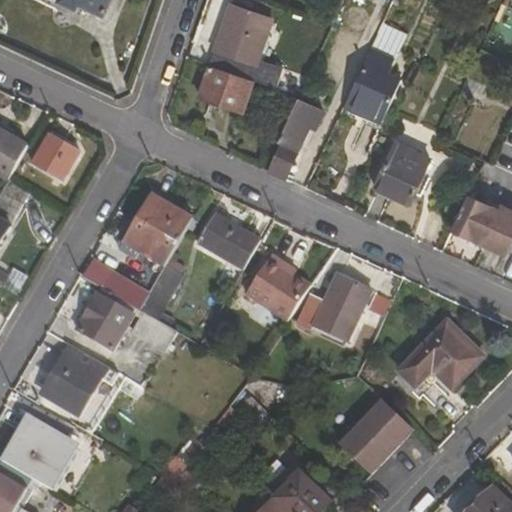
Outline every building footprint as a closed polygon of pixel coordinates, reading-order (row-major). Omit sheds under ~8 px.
[(78,3),(104,14),(110,0),(54,0),(75,9),(78,3)] [(219,68),(252,79),(274,19),(230,5),(214,50),(225,54),(219,68)] [(344,107),(383,124),(402,78),(388,72),(394,58),(371,48),(344,107)] [(481,49),(469,74),(484,81),(492,64),(505,71),(509,62),(497,56),(481,49)] [(199,97),(243,113),(255,80),(252,79),(219,68),(210,65),(199,97)] [(309,129),(316,132),(325,111),(299,99),(278,143),(281,145),(269,171),(286,179),(309,129)] [(29,147),(0,130),(0,175),(9,181),(10,179),(29,147)] [(80,153),(49,135),(33,163),(64,181),(80,153)] [(411,204),(431,159),(396,142),(375,187),(411,204)] [(9,181),(0,197),(0,216),(12,223),(31,191),(10,179),(9,181)] [(194,220),(152,195),(124,244),(166,268),(166,266),(194,220)] [(511,211),(505,209),(503,213),(468,196),(453,229),(506,253),(511,240),(511,211)] [(216,214),(198,245),(244,271),(246,268),(262,240),(216,214)] [(0,287),(1,288),(9,274),(0,268),(0,244),(12,223),(0,216),(0,287)] [(286,265),(278,259),(282,252),(262,240),(246,268),(259,276),(246,298),(287,324),(311,288),(293,277),(283,270),(286,265)] [(296,271),(286,265),(283,270),(293,277),(296,271)] [(158,322),(184,277),(166,266),(166,268),(150,294),(140,311),(144,313),(158,322)] [(140,311),(150,294),(113,271),(102,288),(138,310),(140,311)] [(312,332),(315,326),(347,341),(371,290),(339,275),(326,303),(310,295),(296,325),(312,332)] [(138,310),(102,288),(77,330),(113,352),(138,310)] [(380,296),(372,312),(385,318),(393,302),(380,296)] [(158,322),(144,313),(132,334),(165,354),(177,333),(158,322)] [(447,323),(400,372),(417,388),(433,371),(453,390),(484,357),(447,323)] [(47,392),(79,412),(106,366),(73,347),(47,392)] [(340,446),(370,475),(413,429),(383,400),(340,446)] [(52,435),(54,433),(31,420),(6,463),(34,479),(49,488),(73,447),(52,435)] [(162,471),(175,477),(206,437),(212,429),(202,423),(162,471)] [(434,453),(436,451),(429,444),(426,447),(434,453)] [(27,511),(18,506),(34,479),(6,463),(0,459),(0,511),(27,511)] [(187,487),(198,475),(187,465),(177,478),(179,479),(187,487)] [(175,477),(162,471),(159,476),(156,479),(150,486),(133,508),(138,511),(152,511),(179,479),(177,478),(175,477)] [(150,486),(156,479),(144,471),(138,478),(150,486)] [(272,500),(284,511),(323,511),(332,504),(300,472),(272,500)] [(473,511),(511,511),(511,506),(494,490),(473,511)] [(284,511),(272,500),(260,511),(284,511)]
